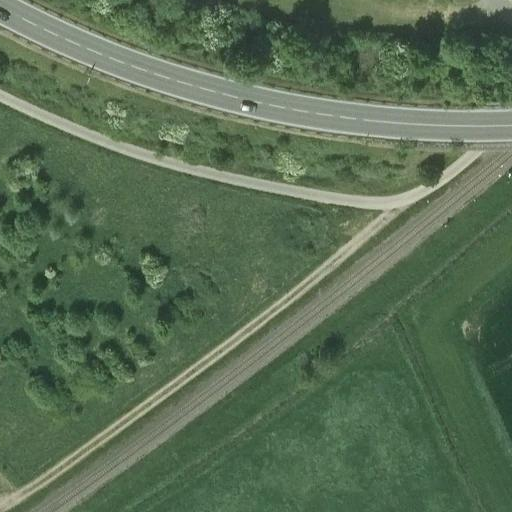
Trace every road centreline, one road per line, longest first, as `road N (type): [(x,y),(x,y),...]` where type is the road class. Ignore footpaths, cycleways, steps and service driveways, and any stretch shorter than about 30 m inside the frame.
road 1 (track): [(0,91),(84,132),(212,174),(388,201),(440,181),(511,119)]
road 2 (track): [(415,196),(28,493),(0,499)]
road 3 (primary): [(511,113),(290,96),(144,64),(21,0)]
